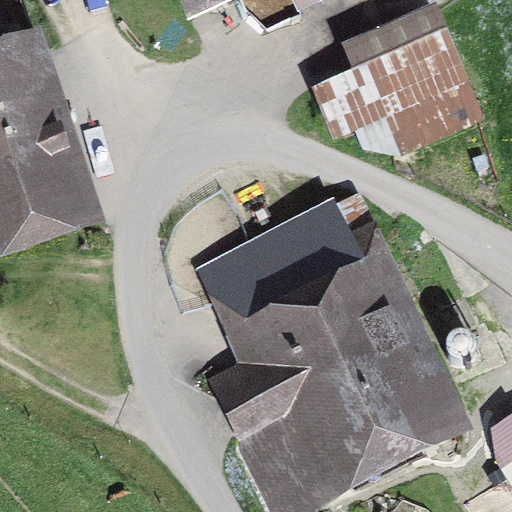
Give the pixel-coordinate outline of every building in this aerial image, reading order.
[(294,0),(298,9),(318,0),(294,0)] [(0,244),(90,216),(39,56),(0,68),(0,244)] [(352,131),(361,150),(393,158),(478,119),(449,56),(322,115),(333,140),(352,131)] [(243,367),(224,376),(272,511),(302,511),(293,493),(437,423),(334,210),(202,273),(217,303),(231,295),(251,336),(232,345),(243,367)] [(511,421),(485,439),(511,482),(511,421)]
